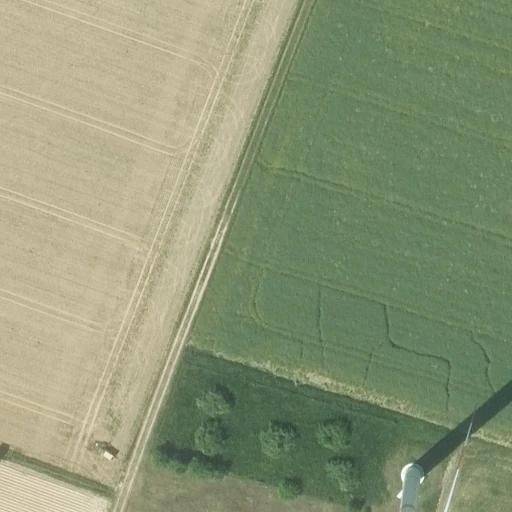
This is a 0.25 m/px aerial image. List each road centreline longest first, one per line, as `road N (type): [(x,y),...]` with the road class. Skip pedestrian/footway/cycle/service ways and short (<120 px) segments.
road 1 (track): [(311,0),(118,511)]
road 2 (track): [(0,463),(120,507)]
